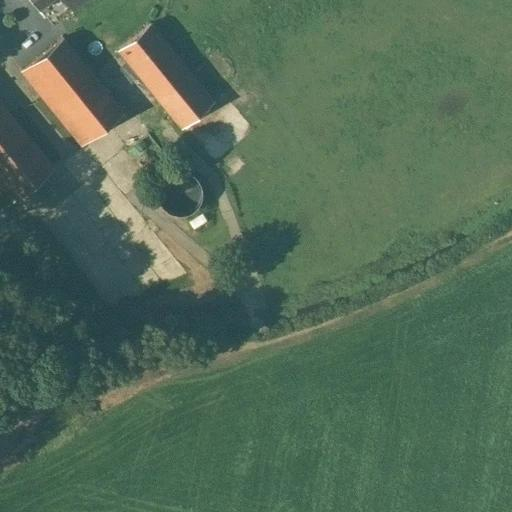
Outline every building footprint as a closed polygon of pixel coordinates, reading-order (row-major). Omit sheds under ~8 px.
[(40,8),(49,0),(1,0),(0,1),(0,32),(18,55),(12,60),(82,145),(123,111),(40,8)] [(212,102),(150,24),(119,49),(181,127),(212,102)] [(0,200),(5,207),(52,169),(0,103),(0,200)] [(200,183),(193,175),(182,170),(171,172),(162,179),(158,190),(160,201),(167,210),(178,214),(189,213),(198,206),(202,195),(200,183)] [(41,293),(23,269),(6,282),(24,305),(41,293)]
